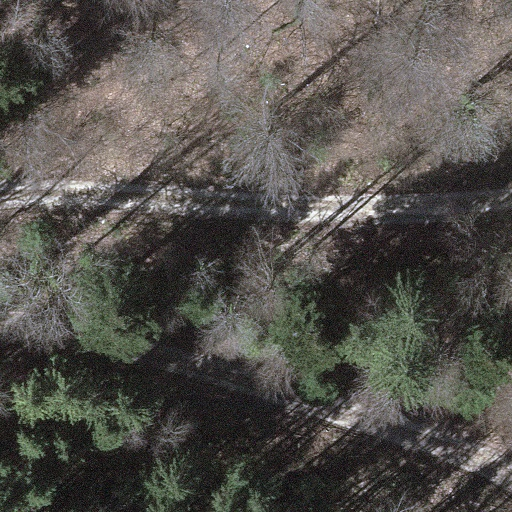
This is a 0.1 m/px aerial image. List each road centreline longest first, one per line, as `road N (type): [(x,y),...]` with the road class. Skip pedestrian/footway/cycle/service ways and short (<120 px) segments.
road 1 (track): [(511,466),(155,360),(0,326)]
road 2 (track): [(0,196),(408,172),(511,182)]
